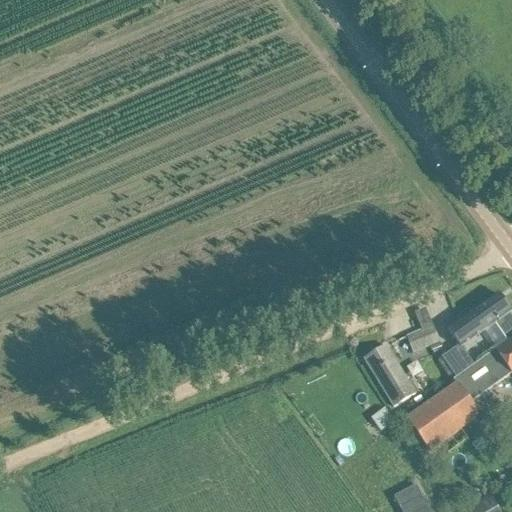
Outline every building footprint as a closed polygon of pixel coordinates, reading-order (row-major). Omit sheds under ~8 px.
[(459,321),(447,330),(459,346),(459,345),(461,348),(511,313),(497,294),(471,313),(469,311),(467,311),(458,317),(458,320),(459,321)] [(441,347),(433,326),(406,338),(412,353),(429,346),(431,351),(441,347)] [(456,385),(407,420),(430,452),(479,417),(469,404),(501,381),(511,374),(511,343),(509,340),(453,380),(456,385)] [(473,365),(461,348),(459,345),(459,346),(441,358),(455,378),(473,365)] [(416,394),(397,363),(386,346),(364,360),(394,407),(416,394)] [(418,360),(405,366),(411,378),(424,372),(418,360)] [(383,412),(372,420),(380,432),(392,423),(383,412)] [(429,511),(416,486),(394,497),(401,511),(429,511)] [(497,511),(489,495),(458,511),(497,511)]
